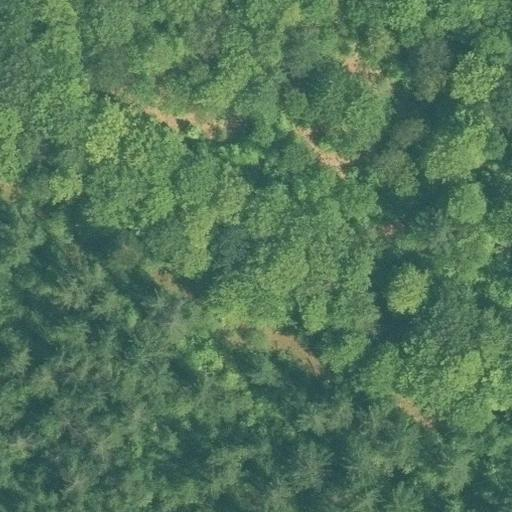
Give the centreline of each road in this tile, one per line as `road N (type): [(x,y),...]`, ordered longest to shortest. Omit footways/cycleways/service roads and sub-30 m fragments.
road 1 (unclassified): [(0,104),(511,373)]
road 2 (track): [(159,0),(511,175)]
